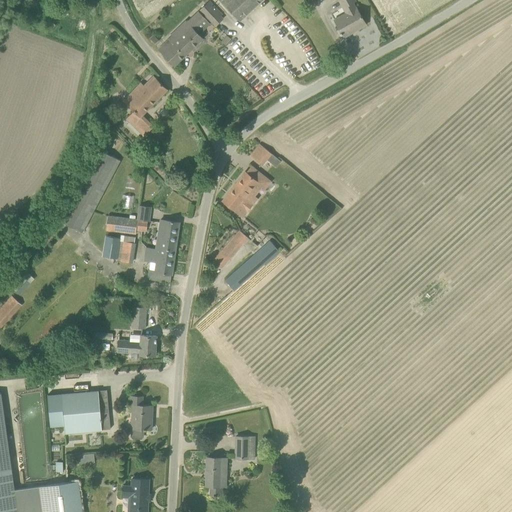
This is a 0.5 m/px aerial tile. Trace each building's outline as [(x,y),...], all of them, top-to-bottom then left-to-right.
[(219,0),(238,22),(262,0),(219,0)] [(350,14),(336,22),(344,37),(366,25),(356,7),(356,8),(353,3),(355,1),(354,0),(338,0),(343,8),(345,7),(350,14)] [(222,20),(207,3),(200,10),(214,27),(222,20)] [(159,49),(174,66),(203,39),(194,29),(205,18),(199,11),(187,22),(159,49)] [(154,35),(150,38),(155,43),(159,40),(154,35)] [(225,36),(220,42),(224,46),(230,40),(225,36)] [(142,137),(149,144),(155,138),(148,131),(152,127),(141,117),(167,90),(156,79),(146,88),(141,83),(124,101),(135,111),(127,120),(143,136),(142,137)] [(273,164),(278,159),(260,144),(250,156),(262,165),(267,159),(273,164)] [(60,221),(82,233),(120,161),(98,150),(60,221)] [(263,186),(266,188),(270,183),(250,166),(223,200),(235,210),(243,217),(259,197),(256,195),(263,186)] [(123,206),(133,207),(134,196),(124,195),(123,206)] [(151,206),(138,205),(136,218),(107,215),(105,230),(135,234),(136,229),(146,231),(147,220),(149,220),(151,206)] [(159,232),(156,247),(175,250),(179,222),(161,220),(159,232)] [(223,269),(249,238),(240,230),(214,261),(223,269)] [(105,234),(101,256),(117,259),(116,260),(131,263),(135,242),(134,242),(135,236),(121,233),(120,237),(105,234)] [(279,252),(278,250),(270,241),(226,281),(234,290),(268,259),(270,260),(279,252)] [(170,283),(175,250),(156,247),(156,249),(153,249),(151,261),(159,263),(157,272),(149,271),(148,279),(170,283)] [(19,293),(35,279),(29,273),(13,287),(19,293)] [(10,295),(0,305),(0,327),(21,304),(10,295)] [(132,307),(131,328),(145,329),(147,308),(132,307)] [(140,352),(140,355),(155,355),(156,336),(141,335),(141,343),(129,342),(129,341),(118,340),(118,352),(129,352),(129,351),(140,352)] [(65,426),(65,433),(110,429),(107,390),(62,394),(62,396),(53,397),(54,403),(46,404),(47,421),(55,420),(56,427),(65,426)] [(0,511),(82,511),(78,481),(40,486),(14,489),(11,468),(2,393),(0,393),(0,511)] [(133,405),(131,428),(131,436),(133,438),(141,438),(143,437),(144,430),(146,429),(151,429),(153,406),(142,405),(143,396),(131,396),(131,405),(133,405)] [(255,437),(249,437),(236,436),(235,458),(254,459),(255,437)] [(221,486),(222,458),(207,457),(206,486),(211,486),(210,495),(221,495),(222,486),(221,486)] [(147,511),(148,498),(149,480),(132,479),(131,486),(123,486),(123,495),(131,495),(130,511),(147,511)]
